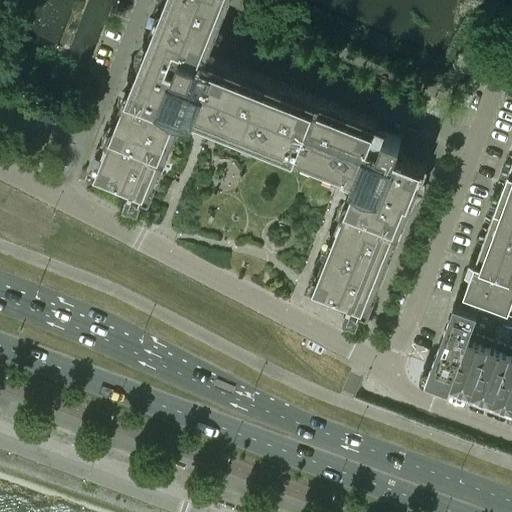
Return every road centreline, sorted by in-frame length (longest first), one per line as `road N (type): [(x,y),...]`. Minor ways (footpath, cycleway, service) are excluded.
road 1 (primary): [(511,501),(360,446),(0,292)]
road 2 (primary): [(0,346),(445,511)]
road 3 (residential): [(388,368),(0,165)]
road 4 (residential): [(388,368),(502,55),(511,59)]
road 5 (unclassified): [(0,438),(200,511)]
road 6 (residential): [(511,430),(457,410),(388,368)]
